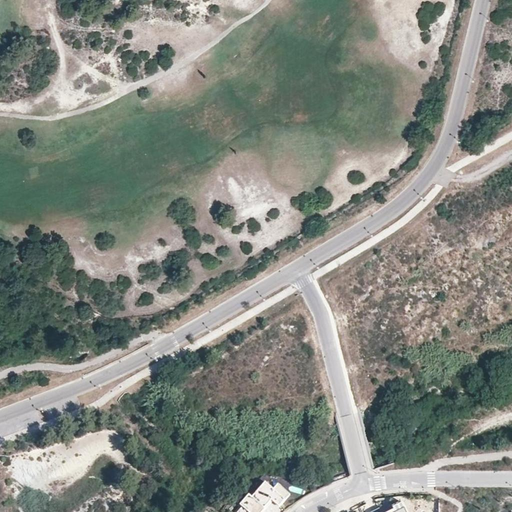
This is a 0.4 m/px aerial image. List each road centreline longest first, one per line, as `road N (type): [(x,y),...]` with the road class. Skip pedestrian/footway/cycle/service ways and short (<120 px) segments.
road 1 (residential): [(0,414),(158,347),(299,267)]
road 2 (residential): [(367,485),(327,327),(299,267)]
road 3 (residential): [(422,182),(449,143),(483,0)]
road 4 (residential): [(299,267),(422,182)]
road 5 (residential): [(511,479),(367,485)]
road 6 (track): [(142,511),(161,458),(108,396)]
